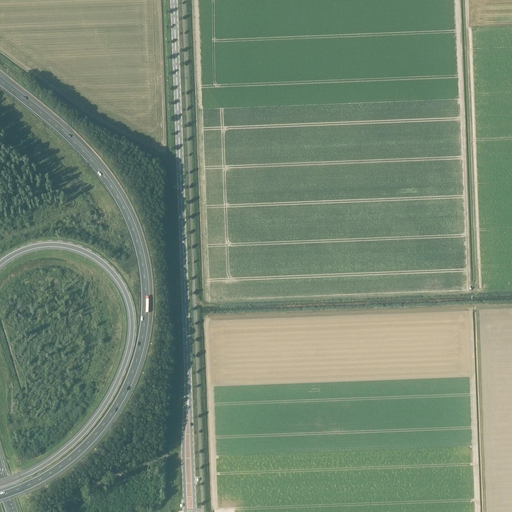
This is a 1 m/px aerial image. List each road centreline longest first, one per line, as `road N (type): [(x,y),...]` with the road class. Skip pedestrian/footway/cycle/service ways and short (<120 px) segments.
road 1 (motorway): [(0,496),(66,461),(107,419),(132,372),(145,310),(135,236),(111,186),(76,144),(0,80)]
road 2 (motorway): [(0,263),(45,244),(83,251),(112,272),(131,315),(126,358),(99,413),(53,459),(0,485)]
road 3 (tertiary): [(187,391),(173,0)]
road 4 (tertiary): [(194,511),(187,391)]
road 5 (tertiary): [(187,391),(185,511)]
